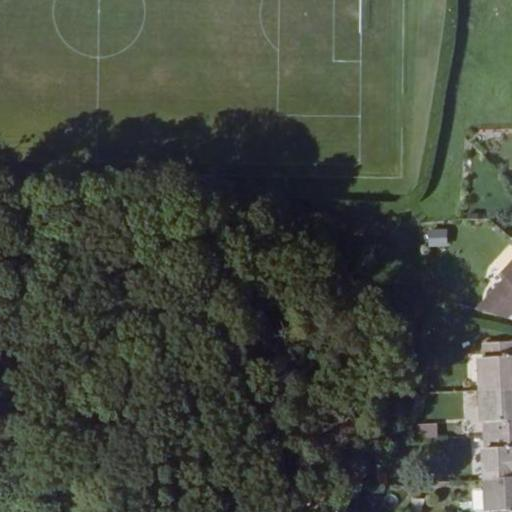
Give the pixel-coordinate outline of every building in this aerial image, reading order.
[(443,247),(443,231),(427,230),(426,247),(443,247)] [(511,270),(505,278),(508,281),(492,298),(478,310),(511,319),(511,270)] [(511,388),(511,344),(486,345),(487,360),(484,360),(485,390),(511,388)] [(495,438),(511,437),(511,388),(485,390),(487,424),(494,424),(495,438)] [(511,437),(495,438),(495,449),(488,449),(489,481),(511,480),(511,437)] [(511,511),(511,480),(489,481),(490,511),(511,511)]
